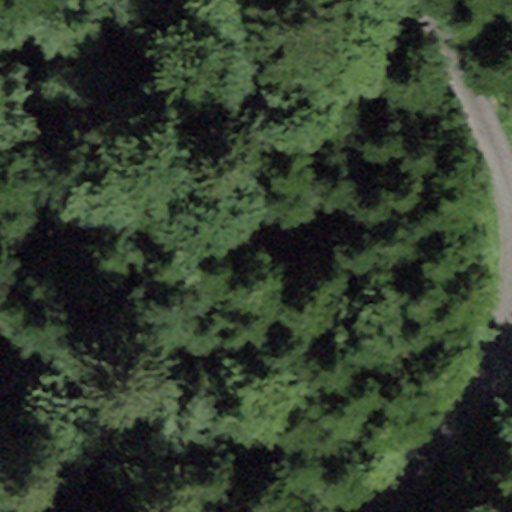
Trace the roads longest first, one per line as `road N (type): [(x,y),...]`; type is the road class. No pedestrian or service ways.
road 1 (residential): [(377,511),(484,381),(511,298)]
road 2 (residential): [(511,199),(498,146),(417,0)]
